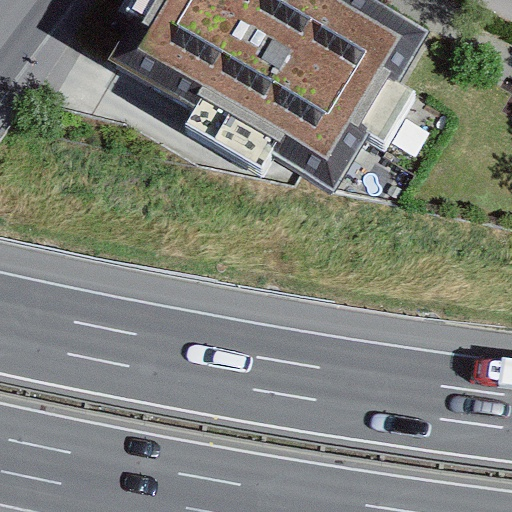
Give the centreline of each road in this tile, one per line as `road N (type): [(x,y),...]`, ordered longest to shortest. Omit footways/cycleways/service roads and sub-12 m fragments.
road 1 (motorway): [(511,413),(261,375),(0,322)]
road 2 (motorway): [(0,455),(301,511)]
